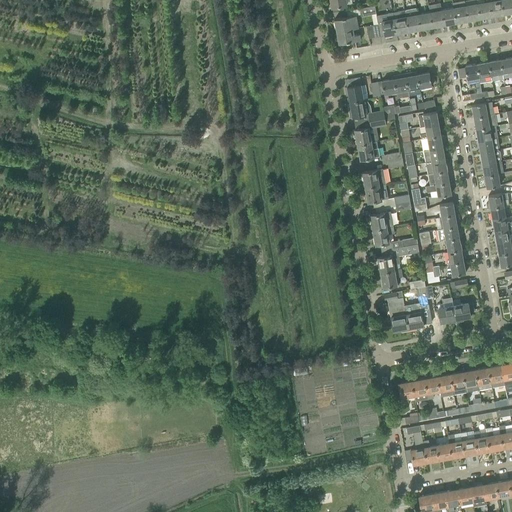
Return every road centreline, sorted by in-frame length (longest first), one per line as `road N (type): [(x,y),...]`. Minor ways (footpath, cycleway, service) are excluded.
road 1 (residential): [(379,363),(328,71)]
road 2 (residential): [(498,341),(446,51)]
road 3 (residential): [(403,484),(379,363)]
road 4 (residential): [(379,363),(498,341)]
